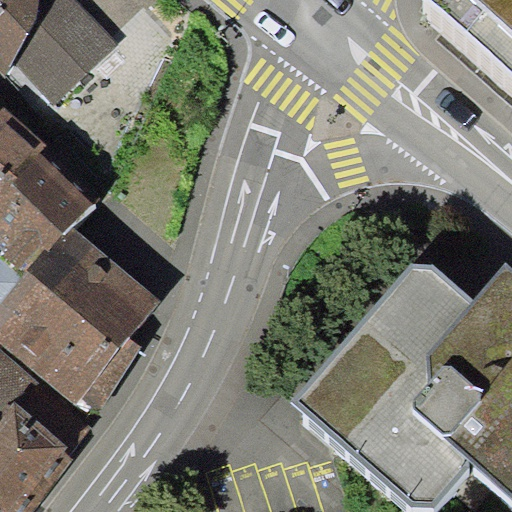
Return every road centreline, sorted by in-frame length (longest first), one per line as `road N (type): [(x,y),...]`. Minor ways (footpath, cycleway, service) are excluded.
road 1 (residential): [(99,511),(176,399),(246,230)]
road 2 (residential): [(246,230),(308,177),(351,161),(472,155)]
road 3 (residential): [(246,230),(324,23)]
road 4 (primary): [(472,155),(324,23)]
